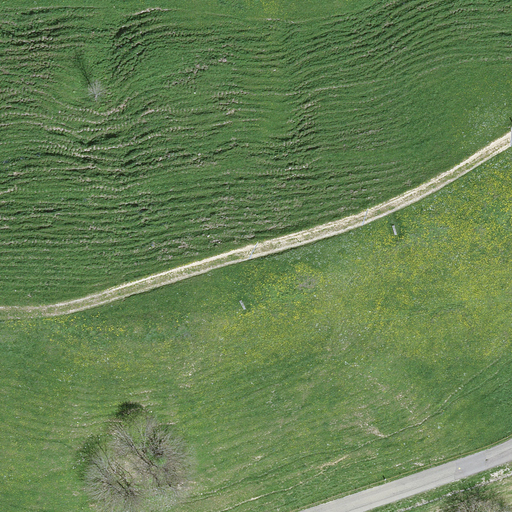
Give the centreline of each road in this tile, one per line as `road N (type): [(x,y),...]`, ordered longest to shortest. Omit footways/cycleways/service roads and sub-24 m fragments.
road 1 (track): [(511,140),(346,226),(58,309),(0,312)]
road 2 (tertiary): [(511,448),(321,511)]
